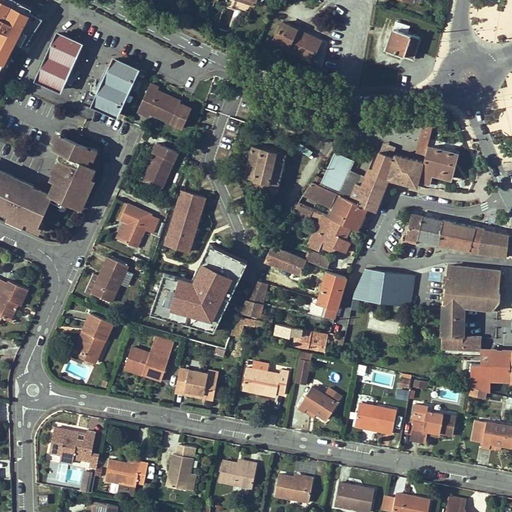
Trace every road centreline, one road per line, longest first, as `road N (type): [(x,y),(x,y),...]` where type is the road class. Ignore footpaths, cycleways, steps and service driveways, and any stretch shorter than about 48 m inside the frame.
road 1 (residential): [(32,389),(511,484)]
road 2 (residential): [(507,192),(475,210),(401,202),(376,247),(397,264),(449,255),(511,262)]
road 3 (secondary): [(349,100),(260,78),(101,0)]
road 4 (residential): [(71,263),(125,145),(97,120)]
road 5 (residential): [(71,263),(28,362),(32,389)]
road 6 (residential): [(26,511),(23,409),(32,389)]
